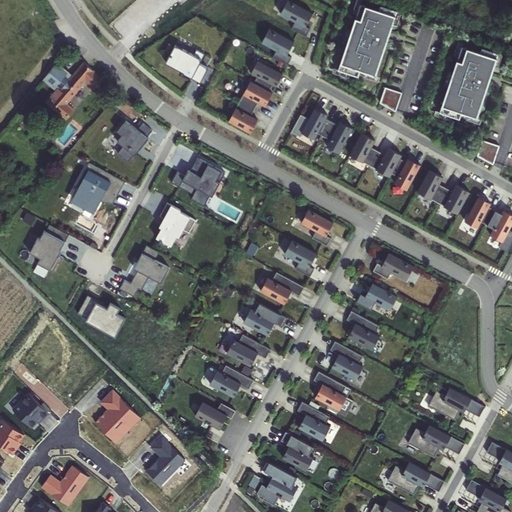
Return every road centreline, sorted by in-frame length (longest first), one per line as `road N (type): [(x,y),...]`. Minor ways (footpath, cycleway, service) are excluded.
road 1 (residential): [(511,189),(305,77),(256,161)]
road 2 (residential): [(365,220),(237,460)]
road 3 (residential): [(151,511),(113,468),(67,434),(47,442),(0,511)]
road 4 (residential): [(181,121),(99,54),(61,0)]
road 5 (residential): [(181,121),(101,269)]
road 6 (residential): [(487,299),(479,285),(365,220)]
road 7 (residential): [(500,397),(438,511)]
road 8 (residential): [(365,220),(256,161)]
